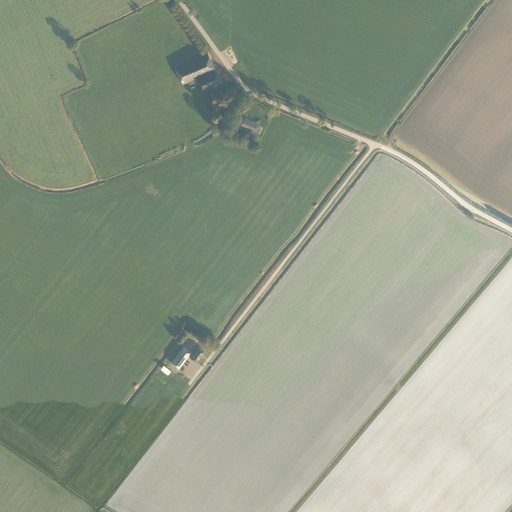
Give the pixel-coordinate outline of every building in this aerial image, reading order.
[(197,78),(203,90),(221,82),(207,51),(175,65),(176,67),(175,67),(183,84),(197,78)] [(251,129),(254,130),(256,126),(258,123),(245,117),(242,125),(248,127),(247,130),(250,131),(251,129)] [(171,363),(179,369),(191,352),(184,346),(171,363)] [(198,346),(193,352),(190,357),(197,362),(201,356),(201,355),(204,350),(198,346)] [(171,370),(164,365),(161,368),(168,374),(171,370)]
